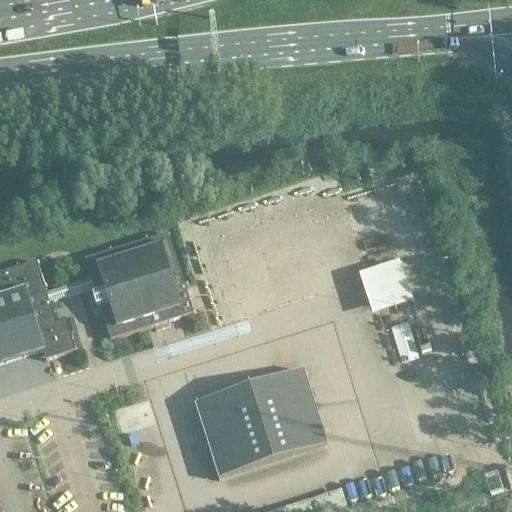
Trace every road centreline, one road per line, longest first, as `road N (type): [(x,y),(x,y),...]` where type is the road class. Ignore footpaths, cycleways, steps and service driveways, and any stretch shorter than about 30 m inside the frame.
road 1 (primary): [(0,73),(447,25)]
road 2 (unknown): [(132,375),(189,511)]
